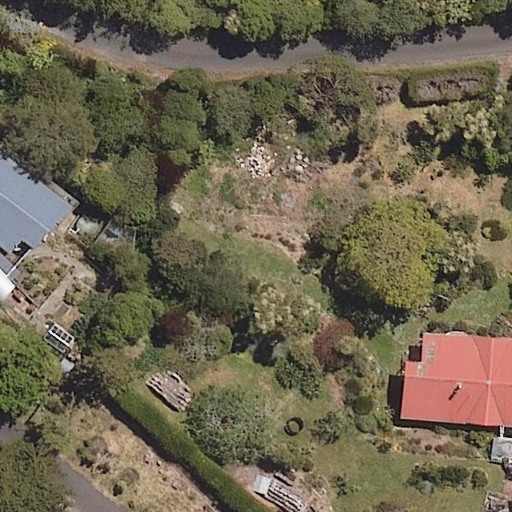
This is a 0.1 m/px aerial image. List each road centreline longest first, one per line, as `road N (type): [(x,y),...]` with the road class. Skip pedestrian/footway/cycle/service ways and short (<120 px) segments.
road 1 (residential): [(511,35),(191,55),(121,45),(27,0)]
road 2 (residential): [(0,423),(111,511)]
